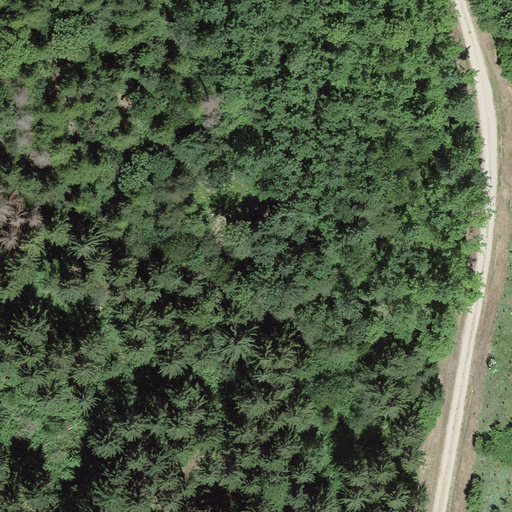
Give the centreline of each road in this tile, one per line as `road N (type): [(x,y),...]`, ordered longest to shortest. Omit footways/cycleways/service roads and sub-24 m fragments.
road 1 (track): [(437,511),(489,236),(488,111),(457,0)]
road 2 (track): [(272,511),(352,472),(400,432),(466,342)]
